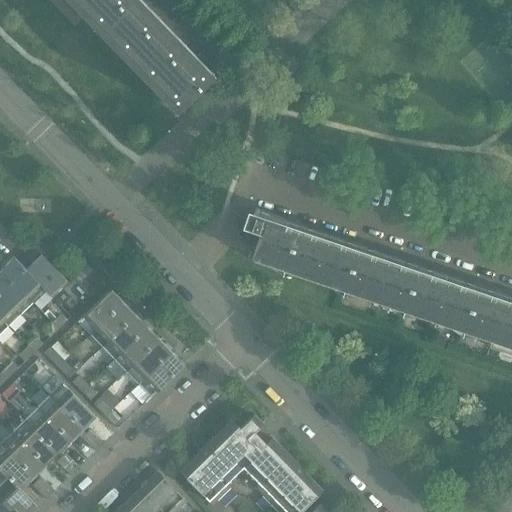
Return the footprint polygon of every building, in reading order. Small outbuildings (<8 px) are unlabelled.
[(209,73),(138,0),(70,0),(174,107),(209,73)] [(511,303),(252,215),(250,223),(239,224),(241,238),(257,243),(252,257),(339,287),(511,345),(511,303)] [(68,283),(49,262),(41,255),(26,270),(46,289),(53,298),(68,283)] [(46,289),(26,270),(13,257),(0,269),(32,302),(46,289)] [(104,283),(87,265),(78,274),(96,292),(104,283)] [(32,302),(0,269),(0,293),(20,314),(32,302)] [(90,334),(123,302),(110,289),(77,321),(90,334)] [(20,314),(0,293),(0,318),(8,326),(20,314)] [(102,347),(135,314),(123,302),(90,334),(102,347)] [(58,329),(67,320),(61,314),(52,323),(58,329)] [(114,359),(147,327),(135,314),(102,347),(114,359)] [(49,338),(58,329),(52,323),(43,331),(49,338)] [(126,372),(159,339),(147,327),(114,359),(126,372)] [(34,353),(43,344),(36,338),(27,346),(34,353)] [(138,384),(171,352),(159,339),(126,372),(138,384)] [(25,362),(34,353),(27,346),(18,355),(25,362)] [(63,360),(51,347),(44,353),(56,366),(63,360)] [(151,397),(184,365),(171,352),(138,384),(151,397)] [(72,369),(63,360),(56,366),(66,376),(72,369)] [(9,377),(18,368),(12,362),(3,370),(9,377)] [(0,385),(9,377),(3,370),(0,373),(0,385)] [(95,417),(54,375),(41,387),(50,396),(82,429),(95,417)] [(87,385),(78,376),(72,382),(81,391),(87,385)] [(96,394),(87,385),(81,391),(90,400),(96,394)] [(82,429),(50,396),(37,408),(69,441),(82,429)] [(112,410),(102,401),(96,407),(105,416),(112,410)] [(69,441),(37,408),(25,420),(57,453),(69,441)] [(120,419),(112,410),(105,416),(114,425),(120,419)] [(301,511),(322,492),(272,439),(266,445),(254,433),(263,425),(254,416),(253,415),(239,428),(232,421),(180,472),(211,504),(230,487),(225,482),(241,466),(259,485),(256,488),(279,511),(301,511)] [(57,453),(25,420),(12,432),(45,465),(57,453)] [(88,444),(97,436),(90,429),(82,437),(88,444)] [(45,465),(12,432),(0,444),(32,477),(45,465)] [(95,451),(103,443),(97,436),(88,444),(95,451)] [(32,477),(0,444),(0,468),(8,477),(20,489),(32,477)] [(64,468),(72,460),(65,453),(57,461),(64,468)] [(70,475),(79,467),(72,460),(64,468),(70,475)] [(186,501),(158,472),(140,489),(162,511),(176,511),(187,502),(186,501)] [(32,511),(37,507),(20,489),(8,477),(0,485),(0,499),(12,511),(32,511)] [(39,492),(47,484),(40,477),(32,485),(39,492)] [(46,499),(54,491),(47,484),(39,492),(46,499)] [(162,511),(140,489),(123,505),(129,511),(162,511)] [(12,511),(0,499),(0,511),(12,511)]
